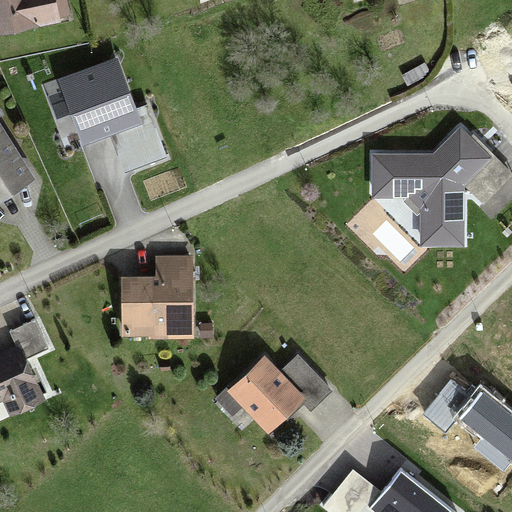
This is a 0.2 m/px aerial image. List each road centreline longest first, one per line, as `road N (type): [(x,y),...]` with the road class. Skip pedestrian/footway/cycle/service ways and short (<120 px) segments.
road 1 (residential): [(511,133),(455,85),(0,295)]
road 2 (residential): [(267,511),(511,273)]
